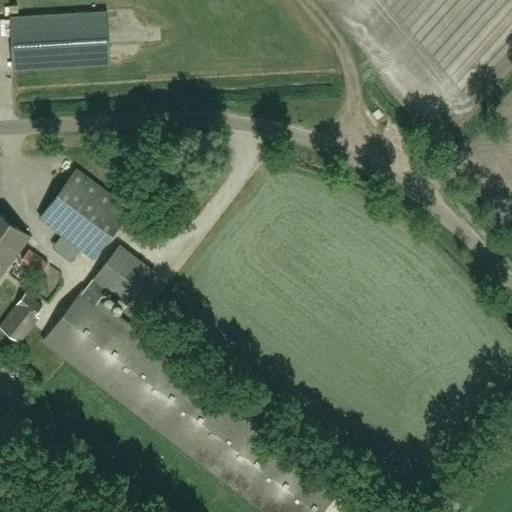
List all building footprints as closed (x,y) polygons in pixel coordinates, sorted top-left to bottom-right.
[(11,69),(108,63),(104,11),(8,17),(11,69)] [(93,257),(129,209),(74,169),(39,217),(93,257)] [(0,268),(4,271),(30,236),(0,213),(0,268)] [(84,291),(81,289),(42,339),(266,511),(320,511),(339,488),(98,302),(106,291),(128,308),(154,274),(118,247),(92,280),(92,281),(84,291)] [(36,314),(42,305),(25,292),(0,328),(19,342),(39,317),(36,314)] [(375,511),(345,490),(328,511),(375,511)]
